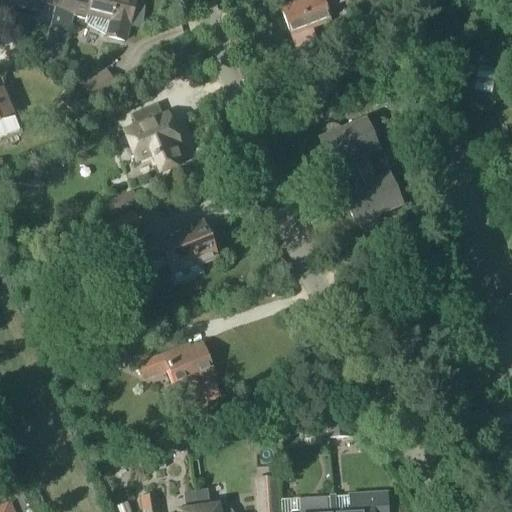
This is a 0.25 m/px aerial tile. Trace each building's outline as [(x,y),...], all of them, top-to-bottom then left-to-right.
[(14,0),(13,7),(25,10),(36,12),(39,4),(55,8),(45,43),(33,57),(57,77),(65,49),(72,18),(74,18),(77,0),(14,0)] [(106,39),(124,43),(128,28),(140,29),(142,7),(134,3),(134,0),(77,0),(74,18),(85,21),(84,25),(106,37),(106,39)] [(296,52),(317,43),(312,31),(330,23),(325,10),(351,0),(304,0),(280,10),(291,40),(296,52)] [(96,106),(117,91),(104,73),(83,87),(96,106)] [(0,139),(19,131),(13,118),(16,117),(11,104),(9,105),(7,102),(0,84),(0,139)] [(392,87),(371,96),(376,108),(397,99),(392,87)] [(65,132),(81,113),(65,99),(48,118),(65,132)] [(178,146),(166,117),(151,123),(147,111),(132,118),(136,129),(123,134),(136,164),(152,157),(159,175),(182,166),(174,148),(178,146)] [(377,219),(402,209),(388,176),(376,181),(366,159),(379,154),(365,120),(341,130),(340,129),(336,126),(332,126),(328,126),(324,129),(322,132),(321,137),(322,139),(316,141),(331,174),(348,167),(357,189),(339,196),(354,230),(358,228),(359,229),(363,232),(367,232),(371,232),(375,229),(377,226),(378,221),(377,219)] [(108,216),(128,208),(123,197),(104,205),(108,216)] [(511,210),(500,212),(507,253),(511,251),(511,210)] [(189,229),(126,254),(134,274),(137,273),(139,278),(166,267),(174,285),(200,275),(197,267),(216,259),(212,249),(215,247),(210,235),(206,236),(202,225),(189,230),(189,229)] [(86,357),(92,373),(127,360),(121,344),(86,357)] [(213,378),(201,347),(185,353),(183,349),(154,360),(137,368),(142,381),(169,370),(186,411),(218,398),(211,379),(213,378)] [(347,409),(325,415),(325,421),(326,432),(326,441),(349,439),(347,409)] [(148,471),(164,467),(162,457),(146,460),(148,471)] [(257,511),(280,511),(278,478),(256,479),(257,511)] [(204,489),(193,490),(196,509),(196,510),(196,511),(229,511),(230,511),(222,507),(217,507),(207,508),(204,489)] [(185,511),(178,511),(196,511),(196,510),(196,509),(193,490),(182,492),(185,511)] [(349,499),(332,500),(332,511),(386,511),(386,495),(349,497),(349,499)] [(143,511),(156,511),(155,497),(142,499),(143,511)] [(332,511),(332,500),(291,502),(292,511),(332,511)]
